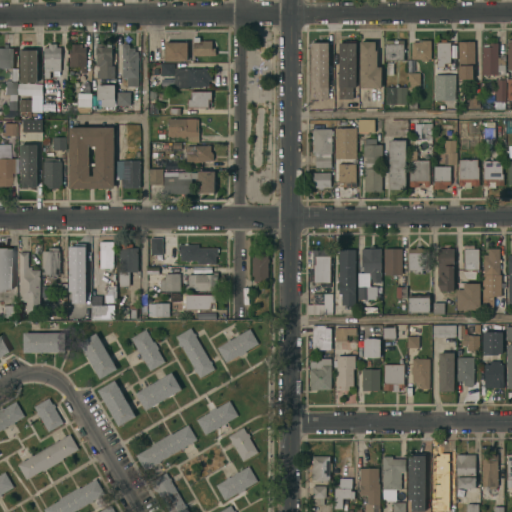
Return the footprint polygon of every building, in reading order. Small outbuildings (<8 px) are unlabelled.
[(193,55),(193,36),(199,36),(199,40),(212,40),(212,47),(215,47),(215,55),(200,55),(193,55)] [(403,39),(403,60),(385,60),(385,39),(403,39)] [(431,58),(428,58),(428,61),(421,61),(421,58),(412,58),(412,41),(418,41),(418,39),(431,39),(431,58)] [(450,63),(444,63),(444,67),(443,67),(443,68),(442,69),(440,69),(438,69),(438,68),(438,66),(436,66),(436,41),(441,41),(441,39),(446,39),(446,41),(450,41),(450,52),(450,63)] [(375,40),(375,50),(377,50),(377,66),(381,66),(381,87),(360,87),(361,40),(375,40)] [(474,72),(472,72),(473,78),(459,78),(459,40),(474,40),(474,72)] [(187,41),(187,60),(164,60),(164,41),(187,41)] [(326,41),(326,46),(331,46),(331,67),(328,67),(328,74),(311,74),(311,41),(326,41)] [(357,63),(338,63),(338,41),(344,41),(344,42),(349,42),(349,41),(357,41),(357,63)] [(134,51),(138,51),(138,86),(127,86),(127,77),(122,77),(122,56),(121,56),(121,54),(122,54),(122,44),(123,44),(123,42),(128,42),(128,43),(129,43),(129,47),(134,47),(134,51)] [(483,46),(488,46),(488,42),(497,42),(498,54),(505,54),(505,74),(498,74),(498,73),(483,73),(482,73),(482,46),(483,46)] [(43,46),(48,46),(48,43),(56,43),(56,46),(61,46),(61,50),(67,49),(67,62),(60,62),(60,71),(51,71),(51,80),(54,80),(54,95),(42,95),(43,67),(43,46)] [(86,72),(80,72),(80,66),(69,66),(69,43),(82,43),(82,46),(86,46),(86,72)] [(96,46),(97,46),(97,43),(111,43),(111,65),(114,65),(114,78),(97,78),(97,70),(99,70),(99,65),(96,65),(96,46)] [(13,68),(0,67),(0,47),(13,47),(13,68)] [(19,48),(31,48),(31,50),(36,50),(36,82),(20,82),(20,69),(19,48)] [(174,63),(174,75),(160,75),(160,63),(174,63)] [(212,67),(212,79),(208,79),(208,86),(189,86),(189,87),(175,87),(174,67),(212,67)] [(17,100),(8,100),(8,93),(4,93),(4,80),(11,81),(11,68),(18,68),(17,83),(41,84),(41,112),(30,111),(29,114),(25,114),(25,112),(24,112),(23,114),(19,114),(19,112),(18,112),(18,99),(30,99),(30,95),(17,95),(17,100)] [(407,89),(407,72),(410,72),(419,72),(419,84),(417,84),(417,89),(409,89),(407,89)] [(455,99),(434,99),(434,74),(455,74),(455,99)] [(505,102),(497,102),(497,99),(495,99),(495,87),(497,87),(497,79),(505,79),(505,102)] [(114,106),(101,106),(101,99),(97,99),(97,83),(114,84),(114,106)] [(406,86),(406,104),(385,103),(385,86),(395,86),(395,84),(398,84),(398,86),(406,86)] [(211,91),(211,102),(208,102),(208,107),(187,107),(187,98),(190,98),(191,90),(211,91)] [(130,91),(130,104),(117,104),(117,91),(130,91)] [(76,93),(90,93),(91,107),(76,107),(76,93)] [(463,107),(463,95),(479,95),(479,107),(463,107)] [(417,108),(409,108),(409,99),(416,98),(417,108)] [(158,113),(149,113),(149,103),(158,103),(158,113)] [(196,119),(198,119),(198,141),(188,141),(188,136),(167,136),(167,118),(196,118),(196,119)] [(41,119),(41,132),(22,132),(22,119),(41,119)] [(360,119),(374,119),(374,131),(360,131),(358,131),(358,119),(360,119)] [(458,121),(468,121),(468,132),(458,133),(456,133),(456,121),(458,121)] [(17,135),(3,135),(3,122),(17,122),(17,135)] [(434,130),(432,130),(432,138),(420,138),(420,123),(432,123),(432,125),(434,125),(435,125),(435,130),(434,130)] [(483,127),(495,127),(495,129),(497,129),(497,124),(504,124),(504,136),(495,136),(495,138),(483,138),(483,127)] [(68,187),(68,126),(114,126),(114,187),(68,187)] [(335,158),(335,127),(356,127),(356,140),(356,158),(335,158)] [(313,128),(331,128),(331,129),(333,129),(333,135),(332,135),(332,154),(331,154),(331,166),(315,167),(315,154),(313,154),(313,152),(313,148),(313,144),(312,144),(312,139),(313,139),(313,138),(312,138),(312,135),(313,135),(312,130),(313,130),(313,128)] [(66,136),(66,149),(58,149),(52,149),(52,136),(66,136)] [(382,162),(366,162),(366,156),(363,156),(363,138),(376,138),(376,144),(382,144),(382,162)] [(389,139),(405,139),(405,188),(389,188),(389,139)] [(444,139),(455,139),(455,151),(456,151),(456,164),(444,164),(444,153),(443,153),(444,139)] [(19,145),(36,144),(36,154),(36,187),(19,187),(19,159),(19,145)] [(211,151),(212,151),(212,152),(213,152),(213,166),(201,166),(201,161),(186,161),(186,145),(193,145),(193,144),(211,144),(211,151)] [(17,172),(11,172),(11,182),(10,182),(10,186),(0,185),(0,150),(10,150),(10,157),(17,157),(17,172)] [(62,184),(60,184),(60,187),(45,187),(45,184),(43,184),(42,160),(44,160),(44,157),(54,157),(54,158),(59,158),(60,160),(61,160),(62,184)] [(459,158),(477,158),(477,166),(478,166),(478,185),(470,185),(470,187),(464,187),(464,184),(462,185),(461,185),(459,184),(459,183),(459,158)] [(140,187),(123,187),(123,183),(121,183),(121,179),(116,179),(116,159),(140,159),(140,187)] [(428,186),(425,186),(424,184),(424,182),(419,182),(419,186),(409,186),(409,159),(429,159),(429,183),(428,186)] [(483,159),(501,159),(502,173),(503,173),(503,185),(495,185),(495,187),(488,187),(488,184),(483,184),(483,159)] [(342,186),(342,182),(338,182),(338,163),(356,163),(356,186),(342,186)] [(434,165),(450,165),(450,184),(446,184),(446,188),(434,188),(434,165)] [(364,167),(381,167),(381,191),(364,191),(364,167)] [(149,168),(162,169),(162,184),(149,184),(149,168)] [(197,192),(197,190),(195,190),(195,185),(197,185),(197,178),(193,178),(193,193),(163,193),(163,176),(165,176),(165,171),(197,171),(197,170),(214,170),(214,192),(197,192)] [(330,172),(330,187),(323,187),(323,188),(318,188),(318,187),(313,187),(313,172),(330,172)] [(162,254),(151,254),(150,237),(162,237),(162,254)] [(113,267),(98,267),(98,263),(100,263),(100,258),(98,258),(98,250),(100,250),(100,245),(98,245),(98,241),(113,241),(113,267)] [(217,255),(216,255),(216,263),(208,263),(208,264),(206,264),(206,263),(197,263),(197,260),(180,260),(180,252),(178,252),(178,243),(184,243),(184,242),(187,242),(188,244),(198,244),(198,247),(217,247),(217,255)] [(119,243),(132,243),(132,247),(137,247),(137,270),(128,270),(128,285),(119,285),(119,243)] [(381,281),(371,281),(371,277),(369,277),(369,272),(363,272),(363,266),(361,266),(361,247),(369,248),(369,245),(374,245),(374,248),(381,248),(381,281)] [(464,245),(473,245),(473,248),(479,248),(479,269),(463,269),(464,245)] [(42,250),(48,250),(48,246),(58,247),(58,250),(60,250),(60,274),(57,274),(57,277),(46,277),(46,274),(42,274),(42,250)] [(408,248),(415,248),(415,247),(421,246),(421,248),(428,248),(428,269),(422,270),(422,273),(415,273),(415,269),(408,270),(408,248)] [(402,274),(384,274),(384,247),(402,247),(402,274)] [(441,290),(437,284),(437,265),(438,265),(438,247),(446,247),(449,247),(449,248),(453,248),(453,290),(441,290)] [(11,270),(11,289),(5,289),(5,292),(1,292),(1,291),(0,291),(0,248),(3,248),(11,248),(11,250),(11,270)] [(500,275),(500,296),(492,296),(492,308),(481,308),(482,275),(483,275),(483,254),(488,254),(488,248),(499,248),(499,275),(500,275)] [(252,249),(268,249),(268,258),(269,258),(269,261),(268,261),(268,281),(254,281),(254,275),(252,275),(252,249)] [(321,282),(321,285),(317,285),(317,282),(313,282),(313,265),(311,265),(311,262),(312,262),(312,249),(330,249),(330,282),(321,282)] [(341,304),(341,293),(339,293),(339,249),(355,249),(355,304),(341,304)] [(86,276),(68,276),(68,265),(68,250),(78,250),(78,252),(87,252),(86,276)] [(39,313),(26,312),(26,308),(24,307),(25,301),(23,301),(23,299),(19,299),(20,251),(28,251),(28,266),(32,266),(32,269),(40,269),(39,313)] [(180,291),(165,291),(165,290),(160,290),(160,279),(163,278),(165,278),(165,272),(180,272),(180,291)] [(209,273),(209,272),(218,272),(218,283),(215,283),(215,289),(185,289),(185,286),(187,285),(188,285),(188,273),(209,273)] [(66,297),(56,297),(57,282),(66,282),(66,297)] [(480,309),(457,309),(457,288),(458,288),(458,282),(480,282),(480,309)] [(359,298),(359,286),(376,286),(376,293),(380,292),(380,298),(359,298)] [(396,286),(406,286),(406,297),(396,297),(396,286)] [(91,318),(91,292),(98,292),(98,304),(114,304),(114,318),(91,318)] [(180,293),(180,301),(170,301),(170,293),(180,293)] [(312,293),(324,293),(324,304),(312,304),(312,293)] [(215,294),(215,309),(185,309),(185,294),(215,294)] [(408,311),(408,296),(409,296),(409,294),(428,294),(428,296),(429,296),(429,311),(408,311)] [(444,301),(444,313),(432,313),(432,302),(444,301)] [(155,302),(169,302),(169,316),(155,316),(155,302)] [(68,315),(68,303),(77,303),(77,316),(68,315)] [(0,305),(15,305),(15,319),(0,319),(0,305)] [(116,317),(116,305),(129,306),(129,305),(137,305),(136,318),(116,317)] [(325,324),(325,327),(330,327),(330,349),(312,349),(312,354),(308,354),(308,348),(312,348),(312,324),(325,324)] [(433,324),(456,324),(456,337),(433,337),(433,324)] [(467,350),(467,345),(463,345),(463,340),(462,340),(462,337),(457,337),(457,324),(464,324),(464,332),(468,332),(468,335),(479,334),(479,350),(467,350)] [(383,326),(395,326),(395,338),(383,338),(383,326)] [(196,371),(195,372),(193,368),(194,368),(181,345),(179,346),(177,342),(179,341),(175,335),(190,327),(214,369),(199,377),(196,371)] [(356,334),(346,334),(346,340),(335,340),(335,327),(356,327),(356,334)] [(150,370),(130,337),(145,328),(153,341),(154,340),(158,348),(157,348),(165,361),(150,370)] [(258,343),(225,362),(217,347),(249,328),(258,343)] [(64,332),(64,351),(23,352),(23,332),(64,332)] [(78,342),(95,332),(117,368),(100,378),(78,342)] [(501,353),(497,353),(497,355),(482,355),(482,332),(501,332),(501,353)] [(0,334),(9,351),(0,356),(0,334)] [(408,335),(418,335),(418,347),(407,347),(408,335)] [(363,338),(380,338),(380,356),(364,356),(363,338)] [(347,340),(357,340),(357,350),(347,350),(347,340)] [(439,352),(454,352),(454,390),(439,390),(439,352)] [(337,366),(334,366),(334,360),(336,360),(336,355),(354,355),(355,368),(353,368),(353,385),(349,385),(349,389),(340,389),(340,385),(337,385),(337,366)] [(464,385),(464,380),(457,380),(457,356),(473,356),(473,385),(464,385)] [(330,388),(318,388),(318,389),(310,389),(310,386),(310,360),(316,360),(316,358),(330,358),(330,388)] [(427,388),(427,390),(423,389),(423,388),(420,388),(420,387),(417,387),(415,383),(415,381),(412,381),(412,373),(411,373),(411,365),(412,365),(412,358),(429,358),(429,388),(427,388)] [(481,387),(481,381),(484,381),(484,364),(490,364),(490,360),(499,360),(499,363),(503,363),(503,387),(481,387)] [(398,386),(398,391),(392,391),(392,390),(383,390),(383,363),(403,363),(403,386),(398,386)] [(362,368),(379,368),(379,390),(362,390),(362,368)] [(135,392),(171,371),(181,388),(145,410),(135,392)] [(97,389),(114,379),(135,415),(118,426),(97,389)] [(33,406),(48,397),(63,422),(48,431),(33,406)] [(13,421),(14,422),(11,424),(11,423),(5,427),(5,428),(2,429),(2,428),(0,429),(0,408),(2,407),(2,408),(15,400),(24,415),(13,421)] [(205,434),(196,419),(209,411),(208,410),(215,406),(216,407),(229,400),(237,415),(205,434)] [(192,441),(193,442),(190,444),(190,443),(184,446),(184,447),(182,449),(181,448),(144,470),(135,454),(152,445),(151,444),(171,432),(172,433),(188,424),(196,438),(192,441)] [(233,444),(232,444),(230,441),(231,440),(228,435),(243,427),(247,433),(248,432),(250,436),(248,436),(257,451),(242,460),(233,444)] [(21,461),(21,460),(24,459),(24,460),(29,457),(29,455),(32,454),(32,455),(54,442),(54,441),(57,439),(57,440),(62,437),(62,436),(65,434),(65,435),(69,433),(78,448),(62,457),(63,459),(43,471),(42,469),(26,479),(17,464),(21,461)] [(482,453),(497,453),(497,485),(496,485),(496,488),(489,488),(489,486),(482,486),(482,453)] [(449,454),(449,473),(431,473),(431,454),(432,454),(449,454)] [(475,486),(457,487),(457,477),(456,477),(456,454),(475,454),(475,470),(475,486)] [(327,480),(327,481),(325,481),(325,480),(311,480),(312,455),(329,455),(329,480),(327,480)] [(382,455),(392,455),(392,458),(405,458),(405,472),(400,472),(400,488),(396,488),(396,500),(382,500),(382,455)] [(407,455),(419,455),(419,458),(425,458),(424,478),(419,491),(430,491),(430,504),(418,504),(418,493),(407,493),(407,455)] [(244,488),(245,489),(238,493),(238,492),(224,499),(216,484),(226,479),(225,477),(228,476),(229,477),(235,473),(234,472),(237,470),(238,471),(248,465),(257,480),(244,488)] [(379,511),(364,511),(364,504),(366,504),(366,494),(360,494),(360,467),(378,467),(378,482),(379,482),(380,507),(379,511)] [(0,473),(4,471),(13,486),(0,494),(1,495),(0,495),(0,473)] [(169,477),(170,477),(172,480),(170,480),(188,510),(184,511),(168,511),(156,490),(155,491),(149,481),(166,472),(169,477)] [(104,493),(92,500),(92,501),(89,503),(89,502),(71,511),(44,511),(43,509),(59,499),(58,498),(79,486),(79,487),(95,478),(104,493)] [(446,497),(444,483),(434,484),(436,499),(446,497)] [(447,495),(446,484),(454,484),(454,495),(448,495),(447,495)] [(312,485),(325,485),(325,497),(324,497),(324,504),(314,504),(313,497),(312,497),(312,485)] [(334,488),(351,488),(351,490),(354,490),(354,497),(342,497),(342,508),(334,508),(334,488)] [(392,511),(392,502),(405,502),(405,511),(392,511)] [(97,511),(111,503),(116,511),(97,511)] [(466,511),(466,503),(478,503),(478,511),(466,511)]
